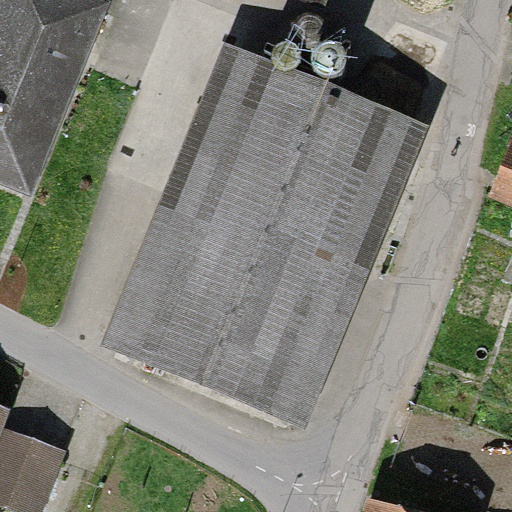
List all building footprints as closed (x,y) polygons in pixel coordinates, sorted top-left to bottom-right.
[(96,10),(70,0),(0,0),(0,174),(29,186),(96,10)] [(313,0),(273,0),(309,14),(313,0)] [(392,132),(273,83),(154,371),(272,420),(392,132)] [(511,178),(499,209),(511,214),(511,178)] [(40,511),(62,458),(8,436),(0,455),(0,505),(17,511),(40,511)]
